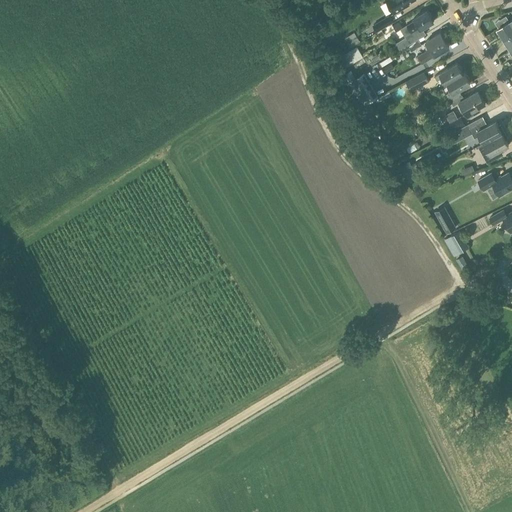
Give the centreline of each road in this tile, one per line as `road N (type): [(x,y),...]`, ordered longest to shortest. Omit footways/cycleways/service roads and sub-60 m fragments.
road 1 (track): [(470,282),(87,511)]
road 2 (unknown): [(256,0),(304,58),(327,127),(344,151),(423,217),(456,290)]
